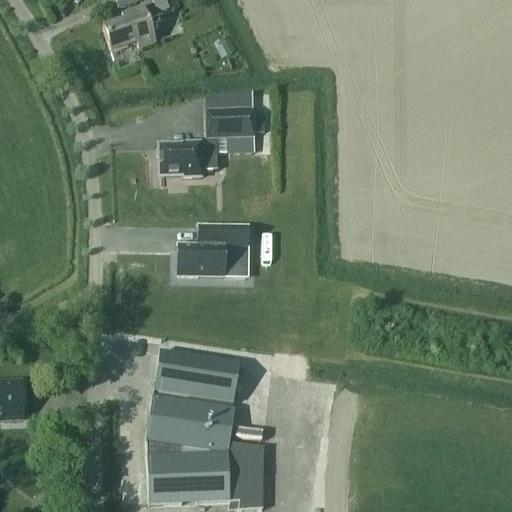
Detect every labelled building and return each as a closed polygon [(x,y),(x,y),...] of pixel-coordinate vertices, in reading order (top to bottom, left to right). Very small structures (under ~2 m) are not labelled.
[(145,1),(144,0),(114,0),(118,10),(145,1)] [(179,12),(174,0),(151,0),(158,19),(179,12)] [(154,47),(142,11),(126,16),(128,22),(102,30),(111,55),(137,47),(139,52),(154,47)] [(181,150),(160,151),(161,179),(182,178),(182,181),(201,181),(201,173),(217,173),(216,158),(226,157),(226,147),(254,146),(254,136),(253,120),(253,116),(205,117),(206,147),(200,147),(181,147),(181,150)] [(253,120),(254,136),(264,136),(263,119),(253,120)] [(246,263),(246,231),(198,230),(198,250),(178,250),(177,271),(177,280),(197,280),(246,280),(246,263)] [(238,368),(159,356),(152,401),(151,401),(144,445),(148,509),(239,505),(237,511),(261,511),(263,452),(228,448),(233,414),(186,406),(187,401),(232,407),(238,368)] [(0,382),(0,418),(27,418),(26,382),(0,382)]
